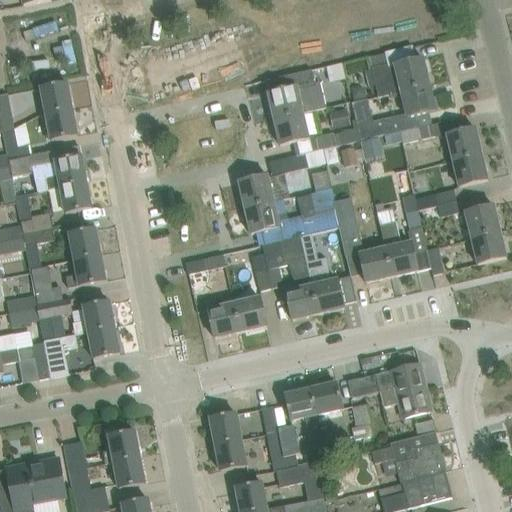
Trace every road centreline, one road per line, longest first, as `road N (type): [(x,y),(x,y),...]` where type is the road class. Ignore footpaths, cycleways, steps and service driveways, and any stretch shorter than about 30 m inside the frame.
road 1 (residential): [(166,387),(434,325),(477,332)]
road 2 (residential): [(209,171),(254,160),(239,96),(113,125)]
road 3 (residential): [(489,511),(462,402),(477,332)]
road 4 (residential): [(141,265),(230,246),(209,171)]
road 5 (residential): [(0,416),(166,387)]
road 6 (unclassified): [(113,125),(88,0)]
road 7 (unclassified): [(189,511),(166,387)]
road 8 (unclassified): [(166,387),(141,265)]
